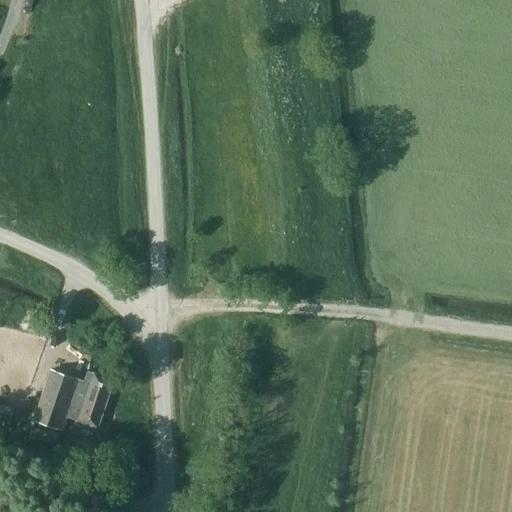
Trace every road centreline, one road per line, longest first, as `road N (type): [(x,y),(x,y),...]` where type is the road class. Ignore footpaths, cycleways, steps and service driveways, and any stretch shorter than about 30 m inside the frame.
road 1 (unknown): [(157,315),(306,309),(511,337)]
road 2 (unclassified): [(157,315),(140,0)]
road 3 (unclassified): [(167,511),(157,315)]
road 4 (residential): [(157,315),(0,233)]
